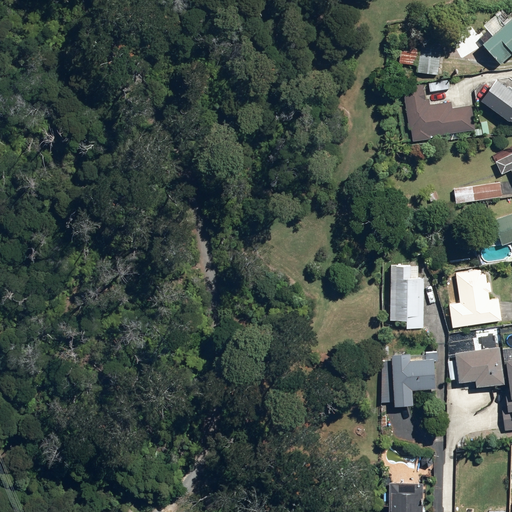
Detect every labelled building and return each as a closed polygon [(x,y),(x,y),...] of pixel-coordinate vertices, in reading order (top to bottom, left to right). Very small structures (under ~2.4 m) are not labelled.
[(499,9),(492,16),(480,27),(488,35),(475,47),(494,67),(505,56),(507,58),(511,52),(511,10),(506,16),(499,9)] [(399,51),(398,65),(414,67),(414,74),(424,75),(426,53),(399,51)] [(511,96),(511,97),(490,81),(475,102),(502,122),(511,124),(511,96)] [(419,86),(401,88),(404,109),(397,110),(398,123),(405,122),(406,130),(399,131),(401,144),(429,140),(429,138),(471,132),(468,106),(449,108),(449,103),(433,105),(430,89),(419,90),(419,86)] [(511,152),(492,162),(498,175),(508,171),(511,179),(511,152)] [(498,184),(451,190),(453,203),(499,197),(498,184)] [(511,213),(489,222),(498,245),(511,240),(511,241),(511,213)] [(415,267),(386,267),(385,322),(402,322),(401,330),(421,330),(422,279),(415,279),(415,267)] [(480,271),(453,274),(454,290),(448,290),(448,306),(446,306),(447,329),(500,321),(497,300),(487,301),(486,293),(488,292),(480,271)] [(511,346),(500,348),(500,386),(500,431),(511,431),(511,346)] [(444,361),(446,381),(455,381),(455,384),(470,383),(471,389),(500,386),(500,348),(453,353),(454,360),(444,361)] [(383,368),(379,368),(380,402),(388,402),(388,408),(408,407),(408,391),(430,391),(430,362),(434,362),(434,355),(430,355),(430,352),(422,352),(422,356),(387,356),(387,361),(383,361),(383,368)] [(419,504),(420,485),(385,483),(383,511),(424,511),(425,504),(419,504)]
